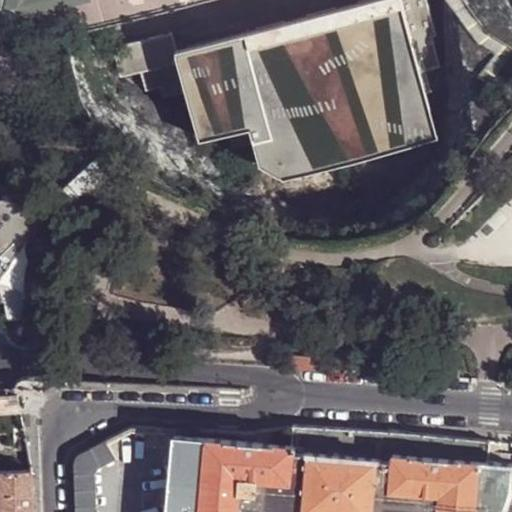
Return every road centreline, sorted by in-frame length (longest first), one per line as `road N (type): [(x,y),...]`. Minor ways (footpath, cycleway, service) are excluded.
road 1 (residential): [(277,396),(271,410),(244,419),(108,413),(64,421),(50,454),(51,511)]
road 2 (residential): [(277,396),(246,377),(0,364)]
road 3 (unclassified): [(511,407),(277,396)]
